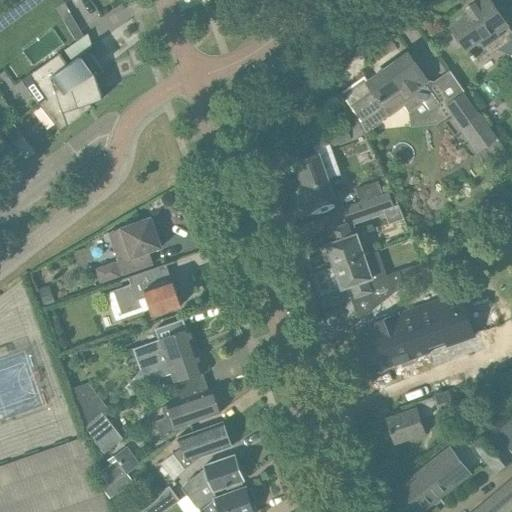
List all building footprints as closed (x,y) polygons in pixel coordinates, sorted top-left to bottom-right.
[(22,0),(7,10),(10,15),(0,21),(0,28),(44,0),(22,0)] [(470,14),(451,26),(462,43),(466,49),(476,64),(511,39),(511,31),(489,0),(482,0),(477,4),(475,2),(466,8),(470,14)] [(75,20),(67,25),(76,40),(84,35),(75,20)] [(30,74),(46,98),(56,90),(58,96),(94,72),(96,77),(104,71),(90,52),(88,53),(87,50),(67,64),(59,53),(30,74)] [(341,93),(350,106),(355,113),(362,121),(366,132),(404,105),(408,112),(424,101),(429,109),(439,102),(424,81),(427,79),(408,53),(367,82),(363,77),(341,93)] [(104,71),(96,77),(94,72),(58,96),(56,90),(46,98),(38,103),(60,131),(94,105),(93,104),(92,105),(91,102),(103,98),(96,77),(104,71)] [(478,112),(463,92),(445,105),(460,126),(459,127),(477,152),(497,138),(478,112)] [(360,120),(348,124),(352,134),(364,130),(360,120)] [(22,135),(13,122),(3,130),(13,142),(22,135)] [(315,154),(296,161),(311,203),(330,196),(333,195),(327,179),(326,176),(339,172),(330,145),(351,137),(350,134),(347,126),(312,139),(317,153),(315,154)] [(333,267),(364,256),(355,229),(353,224),(384,214),(383,209),(394,206),(390,193),(340,211),(344,225),(333,229),(337,240),(325,244),(333,267)] [(161,247),(151,217),(120,227),(121,228),(108,232),(118,261),(115,262),(115,261),(95,268),(100,283),(121,276),(120,275),(123,274),(153,264),(149,251),(161,247)] [(411,240),(401,244),(405,253),(415,249),(411,240)] [(333,267),(341,289),(353,285),(356,294),(351,296),(360,320),(402,286),(396,269),(371,277),(364,256),(333,267)] [(175,262),(175,260),(122,279),(123,280),(129,278),(131,284),(110,292),(110,293),(114,292),(121,313),(118,314),(118,315),(140,308),(140,306),(139,307),(137,299),(145,296),(152,315),(181,305),(173,279),(171,280),(166,265),(175,262)] [(422,262),(401,270),(406,283),(424,268),(422,262)] [(49,285),(38,289),(44,306),(55,302),(49,285)] [(372,328),(356,334),(370,373),(430,352),(427,344),(438,340),(444,338),(446,346),(475,336),(463,304),(473,300),(469,290),(459,294),(458,292),(370,323),(372,328)] [(141,369),(197,349),(189,327),(186,329),(182,319),(155,329),(159,340),(134,349),(141,369)] [(141,369),(134,376),(138,384),(147,381),(148,382),(158,378),(158,380),(172,375),(175,381),(186,378),(205,371),(197,349),(141,369)] [(71,388),(85,427),(107,405),(89,382),(71,388)] [(219,413),(211,390),(162,407),(166,417),(158,420),(165,439),(186,425),(219,413)] [(455,409),(449,391),(401,407),(402,412),(386,418),(394,443),(425,432),(421,420),(455,409)] [(108,406),(107,405),(85,427),(86,428),(104,453),(122,438),(102,412),(108,406)] [(511,459),(511,413),(472,445),(495,473),(511,459)] [(231,446),(222,421),(193,432),(177,437),(181,448),(173,453),(185,468),(201,457),(231,446)] [(419,511),(469,474),(449,448),(390,494),(403,511),(419,511)] [(243,480),(234,455),(204,466),(205,468),(189,480),(183,487),(189,497),(196,507),(199,508),(203,506),(212,498),(210,492),(213,491),(243,480)] [(128,475),(117,459),(101,470),(108,489),(128,475)] [(495,511),(511,498),(511,479),(488,499),(473,511),(495,511)] [(164,492),(138,511),(163,511),(180,500),(169,486),(164,492)] [(212,498),(203,506),(207,511),(254,511),(251,501),(255,500),(251,489),(247,490),(245,487),(236,490),(227,494),(221,496),(215,498),(212,498)]
